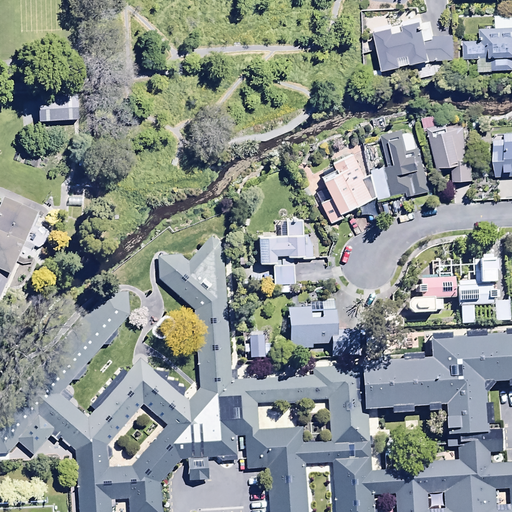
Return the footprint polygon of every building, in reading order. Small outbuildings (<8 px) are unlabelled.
[(372,31),(376,49),(364,52),(366,63),(379,60),(382,75),(401,70),(400,62),(410,59),(412,68),(430,64),(452,63),(452,38),(433,39),(430,24),(421,25),(421,20),(401,24),(403,35),(394,36),(392,27),(372,31)] [(462,43),(462,61),(491,62),(491,73),(511,73),(511,28),(479,28),(479,44),(462,43)] [(79,96),(38,98),(40,122),(80,120),(79,96)] [(461,123),(427,131),(437,173),(451,170),(451,183),(470,184),(471,164),(461,123)] [(402,133),(381,138),(388,168),(384,169),(391,198),(404,195),(405,198),(430,192),(420,149),(416,150),(412,134),(403,136),(402,133)] [(503,143),(493,144),(495,179),(511,178),(511,135),(502,136),(503,143)] [(337,176),(321,184),(329,200),(320,204),(330,226),(342,220),(340,216),(375,200),(370,178),(363,180),(353,155),(332,166),(337,176)] [(0,300),(37,215),(5,202),(0,211),(0,300)] [(279,224),(280,238),(257,239),(258,267),(277,267),(277,261),(310,259),(309,236),(302,237),(301,223),(279,224)] [(206,483),(205,462),(217,461),(217,463),(234,462),(233,440),(244,439),(246,472),(265,471),(267,511),(305,511),(303,466),(331,465),(333,511),(372,511),(372,497),(395,496),(395,511),(511,511),(511,462),(489,464),(488,454),(501,453),(500,430),(489,430),(487,385),(508,384),(508,390),(511,389),(511,333),(427,338),(428,361),(421,362),(421,356),(402,357),(403,363),(358,365),(358,369),(310,371),(311,377),(229,381),(222,245),(210,237),(188,263),(179,256),(156,260),(158,282),(193,311),(196,390),(186,403),(137,361),(125,374),(122,371),(90,408),(94,411),(85,420),(67,404),(72,398),(65,391),(129,318),(126,294),(104,294),(0,413),(0,456),(12,456),(19,447),(34,458),(51,436),(72,453),(76,511),(111,511),(110,502),(128,501),(128,511),(162,511),(161,485),(182,463),(186,463),(187,483),(206,483)] [(492,261),(479,262),(480,285),(493,285),(492,261)] [(293,266),(273,268),(274,289),(295,288),(293,266)] [(454,280),(418,281),(417,296),(421,296),(421,301),(454,301),(454,280)] [(492,288),(456,289),(456,309),(459,309),(460,325),(473,325),(473,308),(492,308),(492,301),(494,301),(494,292),(492,292),(492,288)] [(311,302),(311,308),(286,310),(288,349),(292,349),(293,352),(313,351),(313,346),(329,346),(329,360),(359,359),(358,335),(336,336),(335,311),(333,311),(332,301),(311,302)] [(509,303),(494,303),(495,323),(509,323),(509,303)] [(263,334),(248,335),(249,359),(264,359),(263,334)]
